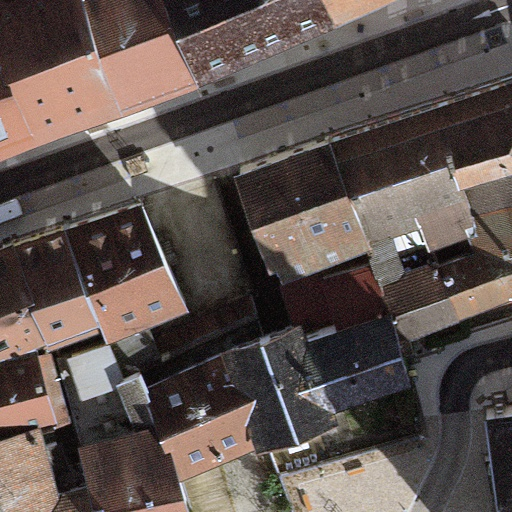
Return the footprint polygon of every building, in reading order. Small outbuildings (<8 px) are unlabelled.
[(0,0),(0,42),(30,131),(115,101),(86,0),(0,0)] [(86,0),(115,101),(197,72),(169,0),(86,0)] [(169,0),(197,72),(331,17),(323,0),(169,0)] [(323,0),(331,17),(373,0),(323,0)] [(0,141),(30,131),(0,42),(0,141)] [(511,197),(511,73),(330,133),(360,217),(365,230),(373,251),(323,266),(280,280),(294,322),(297,331),(389,300),(397,329),(457,306),(426,227),(511,197)] [(360,217),(330,133),(238,165),(270,252),(360,217)] [(139,197),(67,220),(106,325),(124,375),(139,368),(159,359),(141,317),(184,299),(140,201),(139,197)] [(511,286),(511,197),(426,227),(457,306),(511,286)] [(0,237),(0,358),(45,351),(106,325),(67,220),(7,235),(0,237)] [(365,230),(316,245),(323,266),(373,251),(365,230)] [(252,294),(190,321),(197,341),(223,328),(258,313),(252,294)] [(294,322),(230,345),(230,347),(260,428),(326,404),(321,390),(405,361),(397,329),(389,300),(297,331),(294,322)] [(260,428),(230,347),(143,384),(174,464),(260,428)] [(45,351),(0,358),(0,421),(63,405),(45,351)] [(63,405),(98,511),(189,511),(174,464),(143,384),(139,368),(124,375),(63,405)] [(511,511),(511,403),(485,407),(501,511),(511,511)] [(0,511),(98,511),(63,405),(0,421),(0,511)]
